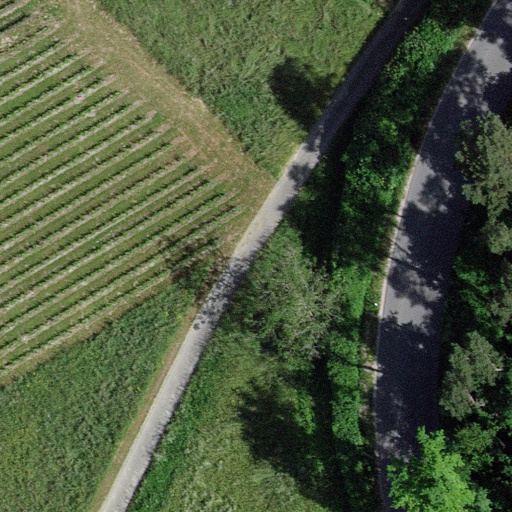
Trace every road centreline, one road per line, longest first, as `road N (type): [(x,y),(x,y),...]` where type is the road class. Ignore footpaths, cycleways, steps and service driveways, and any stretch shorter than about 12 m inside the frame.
road 1 (track): [(415,0),(262,226),(168,391),(111,511)]
road 2 (tertiary): [(511,0),(441,127),(405,322),(404,442),(417,511)]
